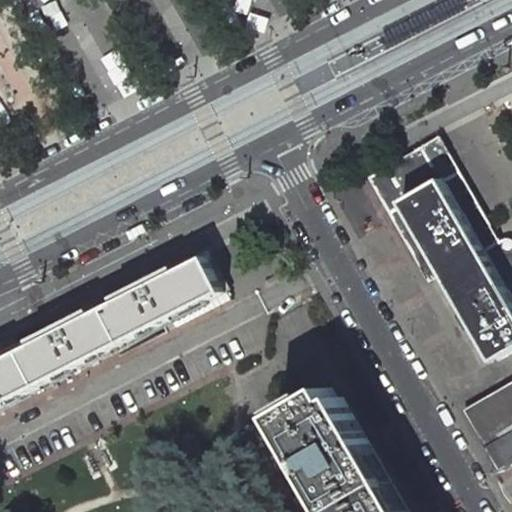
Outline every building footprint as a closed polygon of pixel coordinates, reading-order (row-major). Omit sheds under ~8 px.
[(370,176),(401,229),(417,220),(406,202),(445,180),(467,216),(483,207),(442,136),(370,176)] [(447,272),(456,288),(495,266),(445,180),(406,202),(417,220),(426,236),(432,246),(447,272)] [(483,207),(467,216),(495,266),(511,256),(507,248),(483,207)] [(417,220),(401,229),(431,281),(447,272),(432,246),(423,252),(417,241),(426,236),(417,220)] [(174,270),(0,358),(0,408),(228,292),(208,252),(174,270)] [(511,256),(495,266),(511,294),(511,256)] [(511,294),(495,266),(456,288),(498,361),(511,353),(511,294)] [(501,472),(511,465),(511,380),(464,408),(501,472)] [(404,511),(333,387),(282,416),(337,511),(404,511)]
